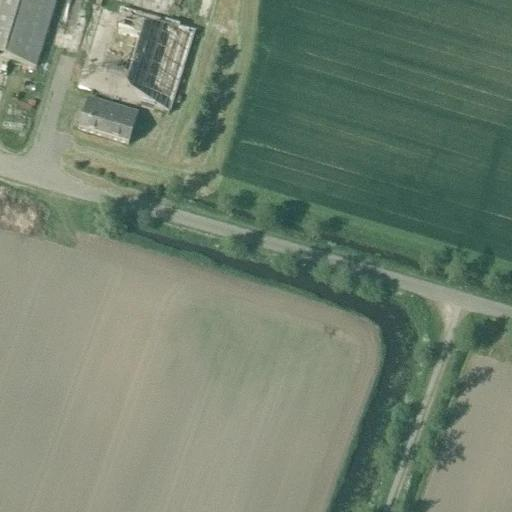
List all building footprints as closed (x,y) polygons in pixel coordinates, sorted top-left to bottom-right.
[(0,0),(0,58),(34,69),(56,0),(0,0)] [(61,0),(59,8),(82,15),(87,0),(61,0)] [(167,115),(192,36),(103,7),(77,86),(167,115)] [(28,106),(34,82),(16,77),(10,101),(28,106)] [(127,146),(136,115),(86,100),(77,131),(127,146)]
